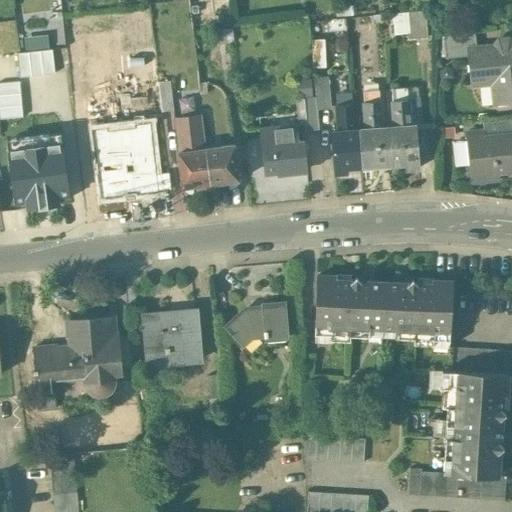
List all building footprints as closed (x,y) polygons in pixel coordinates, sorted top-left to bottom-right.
[(426,10),(392,13),(393,34),(408,33),(408,38),(427,37),(426,10)] [(475,32),(444,36),(446,58),(470,56),(469,49),(477,48),(475,32)] [(23,34),(23,47),(48,46),(47,33),(23,34)] [(508,39),(498,40),(497,41),(498,42),(495,46),(477,48),(469,49),(470,56),(473,85),(493,82),(494,98),(511,95),(511,43),(509,41),(510,40),(508,39)] [(18,73),(55,71),(54,47),(16,50),(18,73)] [(196,63),(183,65),(186,92),(199,91),(196,63)] [(327,75),(313,77),(315,97),(316,109),(330,108),(327,75)] [(172,110),(169,81),(158,82),(160,98),(161,112),(172,110)] [(158,82),(148,84),(150,99),(160,98),(158,82)] [(144,84),(120,87),(123,107),(147,104),(144,84)] [(315,97),(304,98),(307,130),(318,129),(316,109),(315,97)] [(21,98),(0,99),(0,129),(24,127),(21,98)] [(407,100),(392,101),(394,127),(387,128),(390,164),(404,163),(404,169),(417,167),(417,162),(418,162),(415,125),(409,126),(407,100)] [(379,102),(363,103),(365,129),(359,130),(362,166),(390,164),(387,128),(381,128),(379,102)] [(147,104),(123,107),(130,158),(126,158),(125,150),(109,152),(115,196),(128,195),(129,197),(146,195),(145,192),(159,190),(147,104)] [(353,130),(351,104),(335,105),(338,132),(331,132),(334,174),(346,173),(346,168),(362,166),(359,130),(353,130)] [(202,115),(174,119),(182,187),(210,184),(205,147),(202,115)] [(231,120),(210,123),(213,146),(205,147),(210,184),(238,181),(231,120)] [(295,126),(259,130),(263,174),(277,173),(277,170),(305,167),(303,142),(297,143),(295,126)] [(483,133),(465,135),(470,183),(499,180),(498,174),(511,172),(511,135),(490,138),(491,144),(484,145),(483,133)] [(453,164),(462,163),(461,138),(451,138),(453,164)] [(54,168),(11,175),(17,210),(60,204),(54,168)] [(382,337),(385,283),(360,282),(356,277),(352,281),(336,281),(336,276),(317,275),(314,341),(332,342),(332,340),(349,341),(350,336),(382,337)] [(385,283),(382,337),(414,338),(414,343),(431,344),(431,347),(449,347),(452,281),(433,280),(433,285),(417,284),(413,280),(408,284),(385,283)] [(247,307),(227,326),(244,343),(255,332),(265,331),(265,333),(267,333),(267,336),(287,335),(285,301),(265,303),(265,305),(247,307)] [(196,311),(161,314),(161,319),(147,320),(150,363),(200,358),(196,311)] [(110,316),(70,320),(72,335),(76,335),(77,345),(58,347),(57,344),(35,346),(37,368),(35,368),(39,409),(55,407),(52,378),(86,374),(87,381),(89,386),(92,389),(97,392),(102,392),(107,391),(111,388),(113,384),(114,379),(114,371),(120,371),(122,370),(119,336),(112,337),(110,316)] [(135,376),(130,335),(119,336),(122,370),(120,371),(121,378),(135,376)] [(511,366),(511,350),(453,347),(452,371),(509,375),(511,375),(511,366)] [(446,428),(500,430),(501,417),(505,413),(501,409),(502,393),(508,393),(509,375),(452,371),(442,371),(441,388),(443,388),(442,406),(447,406),(446,428)] [(219,375),(208,376),(210,399),(221,398),(219,375)] [(500,430),(446,428),(443,472),(446,473),(497,476),(499,451),(503,447),(499,443),(500,430)] [(365,439),(305,435),(303,459),(363,463),(365,439)] [(80,511),(76,453),(50,455),(54,511),(80,511)] [(422,469),(409,468),(408,495),(420,495),(422,469)] [(497,476),(446,473),(444,497),(505,500),(506,476),(497,476)] [(366,511),(368,495),(308,492),(306,511),(366,511)]
